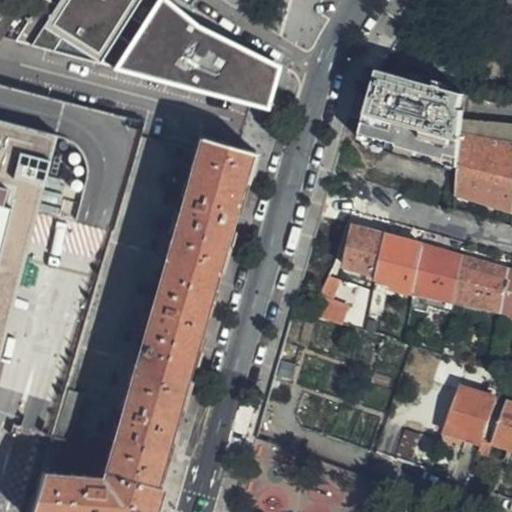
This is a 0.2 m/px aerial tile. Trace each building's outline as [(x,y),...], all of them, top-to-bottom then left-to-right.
[(31,48),(99,65),(142,0),(41,0),(13,43),(31,48)] [(111,77),(268,119),(279,73),(270,60),(172,0),(142,0),(99,65),(116,69),(111,77)] [(461,119),(464,97),(463,92),(379,67),(361,129),(388,138),(389,135),(397,138),(397,142),(460,161),(462,126),(461,119)] [(0,358),(39,213),(60,135),(0,118),(0,358)] [(511,123),(472,120),(461,119),(462,126),(460,161),(458,195),(481,200),(511,207),(511,123)] [(258,153),(201,137),(102,477),(44,473),(32,511),(149,511),(155,509),(173,446),(209,324),(242,207),(258,153)] [(383,255),(389,233),(379,231),(356,225),(347,263),(378,271),(383,255)] [(420,270),(426,243),(415,240),(389,233),(383,255),(378,271),(378,276),(395,279),(394,285),(415,290),(420,270)] [(460,288),(467,255),(452,251),(426,243),(420,270),(415,290),(415,292),(457,300),(460,288)] [(457,302),(504,311),(509,285),(511,270),(511,266),(489,261),(467,255),(460,288),(457,300),(457,302)] [(320,294),(333,298),(342,277),(330,272),(320,294)] [(327,317),(344,322),(349,303),(333,298),(320,294),(312,313),(327,317)] [(370,317),(380,319),(384,300),(373,298),(370,317)] [(269,441),(309,455),(316,433),(297,425),(296,420),(327,317),(312,313),(277,414),(269,441)] [(466,435),(484,441),(486,437),(500,397),(462,384),(446,428),(466,435)] [(511,401),(500,397),(486,437),(493,440),(511,446),(511,401)] [(462,446),(466,435),(446,428),(442,439),(462,446)] [(429,463),(436,442),(408,432),(400,454),(429,463)] [(486,437),(484,441),(482,447),(490,450),(493,440),(486,437)]
